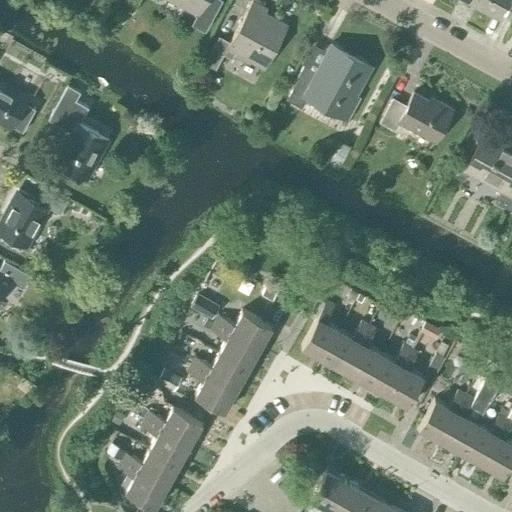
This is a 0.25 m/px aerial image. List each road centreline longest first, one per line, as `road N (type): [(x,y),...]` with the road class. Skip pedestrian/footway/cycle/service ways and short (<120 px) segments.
road 1 (residential): [(474,511),(304,415),(179,511)]
road 2 (residential): [(511,74),(371,0)]
